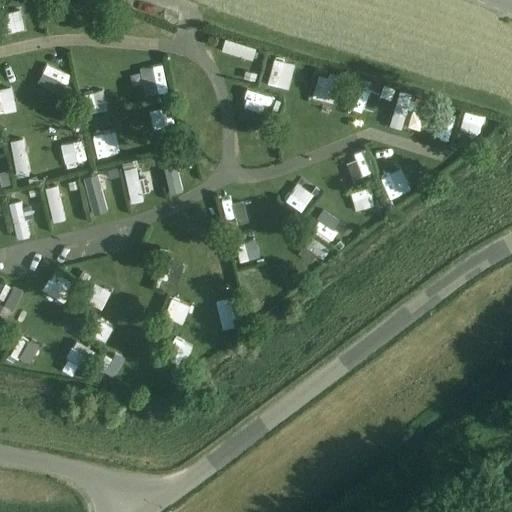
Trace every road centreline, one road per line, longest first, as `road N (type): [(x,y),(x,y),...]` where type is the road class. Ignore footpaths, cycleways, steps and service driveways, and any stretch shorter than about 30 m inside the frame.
road 1 (secondary): [(150,511),(467,273),(511,248)]
road 2 (unclassified): [(126,511),(107,486),(0,455)]
